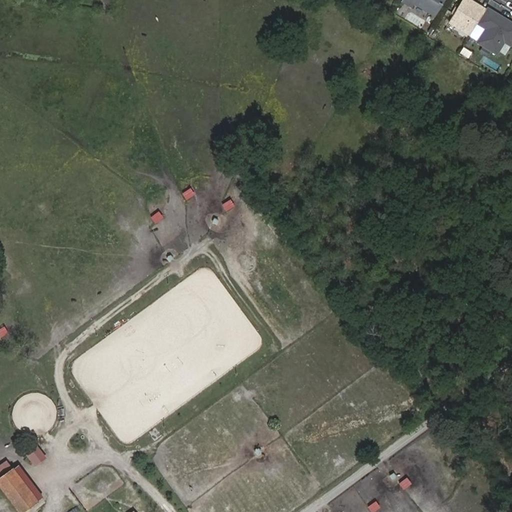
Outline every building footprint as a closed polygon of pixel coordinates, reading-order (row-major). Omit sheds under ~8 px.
[(434,5),(437,0),(402,0),(399,4),(408,10),(411,7),(432,19),(438,8),(434,5)] [(474,25),(482,11),(462,0),(459,0),(445,24),(467,37),(474,25)] [(507,47),(511,38),(511,26),(483,9),(482,11),(474,25),(482,30),(474,44),(494,56),(501,43),(507,47)] [(463,46),(459,52),(467,57),(471,51),(463,46)] [(0,484),(21,511),(23,511),(38,501),(13,470),(0,480),(0,484)]
